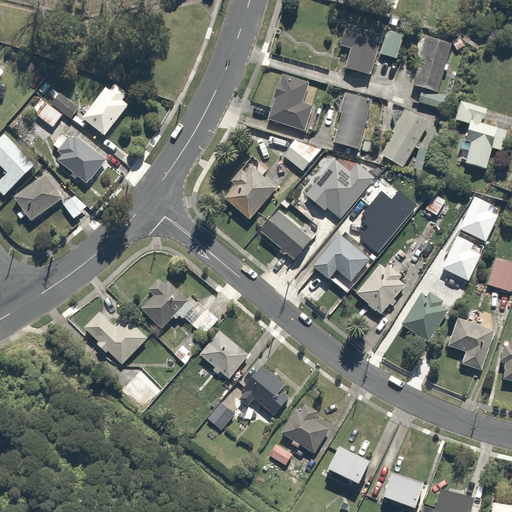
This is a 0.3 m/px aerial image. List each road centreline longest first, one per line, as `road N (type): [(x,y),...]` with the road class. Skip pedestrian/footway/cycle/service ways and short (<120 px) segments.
road 1 (tertiary): [(511,436),(419,405),(365,376),(147,201)]
road 2 (tertiary): [(249,0),(219,85),(147,201)]
road 3 (residential): [(147,201),(88,261),(24,304)]
